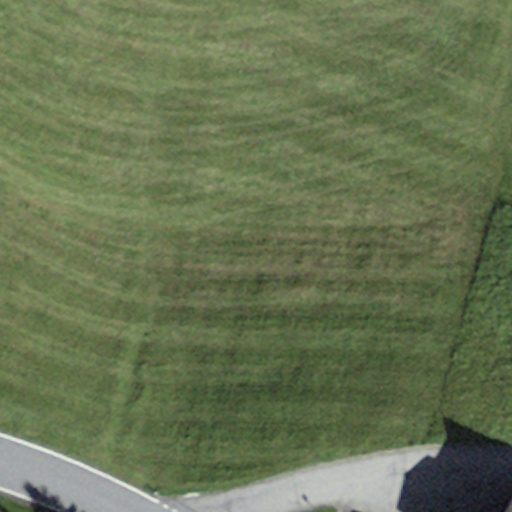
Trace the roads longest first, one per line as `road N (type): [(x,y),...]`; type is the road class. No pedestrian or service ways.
road 1 (residential): [(244,511),(349,477),(511,463)]
road 2 (tertiary): [(120,511),(0,470)]
